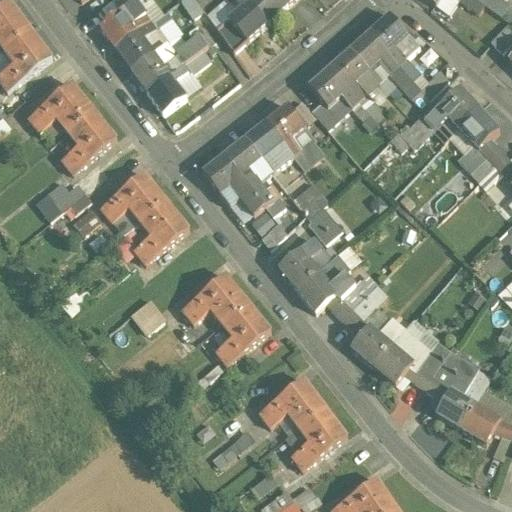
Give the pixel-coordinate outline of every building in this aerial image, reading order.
[(137,0),(119,0),(113,4),(123,17),(136,8),(137,8),(141,5),(137,0)] [(192,0),(182,7),(194,25),(204,17),(192,0)] [(219,0),(227,8),(232,3),(235,0),(219,0)] [(268,30),(241,0),(235,0),(232,3),(242,15),(228,27),(247,48),(268,30)] [(276,0),(259,0),(257,2),(254,0),(241,0),(268,30),(288,13),(276,0)] [(302,0),(276,0),(288,13),(302,0)] [(463,0),(417,0),(436,13),(445,0),(448,0),(459,7),(463,0)] [(511,0),(465,0),(462,6),(481,20),(488,11),(511,27),(511,9),(507,6),(511,0)] [(227,8),(208,24),(218,37),(228,27),(242,15),(232,3),(227,8)] [(11,7),(0,14),(0,51),(4,57),(32,36),(11,7)] [(136,8),(123,17),(134,31),(146,22),(137,8),(136,8)] [(134,31),(123,17),(100,34),(116,56),(152,30),(146,22),(134,31)] [(163,22),(152,30),(157,37),(160,36),(162,38),(170,31),(163,22)] [(391,22),(370,41),(398,73),(406,66),(396,55),(409,43),(391,22)] [(247,48),(228,27),(218,37),(234,60),(247,48)] [(152,30),(116,56),(132,77),(154,60),(144,47),(157,37),(152,30)] [(162,38),(171,50),(179,44),(170,31),(162,38)] [(32,36),(4,57),(15,71),(0,82),(0,88),(8,99),(54,65),(32,36)] [(144,47),(154,60),(168,52),(171,50),(162,38),(160,36),(157,37),(144,47)] [(398,73),(370,41),(350,58),(368,79),(381,68),(391,79),(398,73)] [(180,43),(179,44),(171,50),(168,52),(176,63),(187,54),(180,43)] [(184,74),(209,54),(201,44),(187,54),(176,63),(184,74)] [(177,66),(168,52),(154,60),(165,74),(177,66)] [(368,79),(350,58),(330,76),(359,108),(366,101),(356,90),(368,79)] [(154,60),(132,77),(148,98),(182,73),(177,66),(165,74),(154,60)] [(182,73),(148,98),(165,121),(188,105),(177,90),(189,81),(182,73)] [(359,108),(330,76),(309,94),(328,115),(342,103),(352,114),(359,108)] [(73,91),(28,127),(40,141),(57,127),(68,140),(95,118),(73,91)] [(480,117),(459,95),(426,126),(425,127),(426,128),(430,133),(434,137),(447,125),(459,137),(480,117)] [(317,125),(303,108),(294,116),(308,132),(317,125)] [(288,113),(266,130),(293,164),(301,158),(301,157),(292,145),(304,136),(305,135),(288,113)] [(480,117),(459,137),(478,157),(479,156),(490,147),(499,138),(480,117)] [(95,118),(68,140),(79,154),(62,168),(73,182),(118,146),(95,118)] [(424,124),(412,135),(407,131),(400,138),(411,151),(414,156),(428,142),(434,137),(430,133),(428,136),(423,131),(426,128),(425,127),(426,126),(424,124)] [(0,140),(12,134),(6,125),(0,128),(0,140)] [(447,125),(434,137),(428,142),(441,156),(459,137),(447,125)] [(293,164),(266,130),(246,146),(263,168),(276,158),(285,169),(286,170),(293,164)] [(313,147),(304,136),(292,145),(301,157),(312,148),(313,147)] [(400,138),(391,147),(402,159),(411,151),(400,138)] [(414,156),(413,157),(426,171),(441,156),(428,142),(414,156)] [(263,168),(246,146),(224,163),(251,196),(259,191),(249,179),(263,168)] [(490,147),(479,156),(496,173),(506,164),(490,147)] [(312,148),(301,157),(301,158),(293,164),(304,177),(323,163),(312,148)] [(285,169),(276,158),(263,168),(272,180),(285,169)] [(251,196),(224,163),(202,180),(220,201),(234,190),(244,203),(251,196)] [(511,170),(506,164),(496,173),(511,190),(511,170)] [(168,208),(146,180),(101,216),(112,230),(130,216),(141,230),(168,208)] [(346,235),(326,212),(332,207),(315,188),(292,207),(329,250),(346,235)] [(68,216),(72,223),(94,210),(82,189),(70,196),(66,189),(37,206),(50,226),(68,216)] [(168,208),(141,230),(152,244),(135,258),(146,272),(190,236),(168,208)] [(350,240),(345,245),(350,252),(355,247),(350,240)] [(342,242),(331,253),(338,262),(350,252),(345,245),(342,242)] [(313,246),(279,275),(297,297),(319,279),(310,267),(322,258),(313,246)] [(338,301),(319,279),(297,297),(316,320),(326,311),(336,303),(338,301)] [(227,282),(183,318),(194,332),(211,318),(222,332),(249,310),(227,282)] [(366,304),(358,297),(354,301),(350,297),(340,307),(352,318),(366,304)] [(340,307),(336,303),(326,311),(343,328),(352,318),(340,307)] [(146,340),(167,328),(154,305),(133,318),(146,340)] [(249,310),(222,332),(234,346),(217,360),(228,373),(272,337),(249,310)] [(369,333),(352,318),(343,328),(360,344),(369,333)] [(392,352),(370,332),(360,344),(351,355),(374,373),(392,352)] [(414,370),(392,352),(374,373),(396,392),(405,381),(413,371),(414,370)] [(445,364),(432,355),(419,375),(432,385),(445,364)] [(480,376),(450,357),(445,364),(432,385),(451,398),(452,397),(463,404),(480,376)] [(419,375),(413,371),(405,381),(424,395),(432,385),(419,375)] [(451,398),(432,385),(424,395),(444,410),(451,398)] [(305,387),(260,420),(271,435),(288,422),(299,436),(327,415),(305,387)] [(463,404),(452,397),(451,398),(444,410),(437,421),(462,436),(477,412),(463,404)] [(477,412),(462,436),(487,451),(494,439),(501,427),(501,426),(477,412)] [(348,443),(327,415),(299,436),(309,450),(292,463),(303,477),(348,443)] [(511,431),(501,427),(494,439),(511,446),(511,431)] [(395,511),(378,486),(338,511),(395,511)] [(301,511),(315,511),(323,507),(312,492),(295,503),(301,511)]
